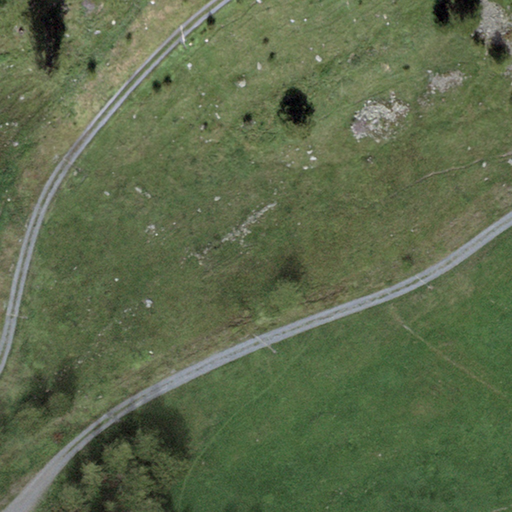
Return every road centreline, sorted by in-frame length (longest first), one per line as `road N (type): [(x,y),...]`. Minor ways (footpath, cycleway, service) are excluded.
road 1 (track): [(45,511),(53,463),(152,381),(372,310),(511,215)]
road 2 (track): [(0,362),(49,184),(187,26),(226,0)]
